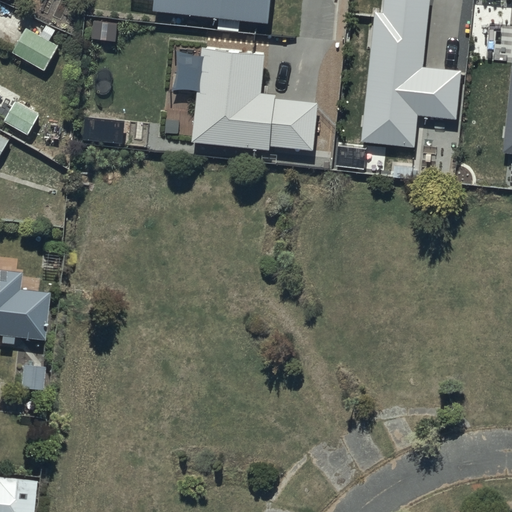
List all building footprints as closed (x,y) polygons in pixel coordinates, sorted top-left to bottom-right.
[(70,0),(35,0),(33,6),(62,19),(70,0)] [(269,21),(271,0),(155,0),(155,9),(269,21)] [(431,0),(386,0),(385,11),(378,10),(365,139),(415,144),(418,113),(455,117),(459,69),(425,66),(431,0)] [(28,24),(15,48),(47,66),(60,42),(28,24)] [(314,151),(319,101),(261,95),(266,50),(203,43),(193,139),(314,151)] [(19,96),(7,116),(30,129),(42,109),(19,96)] [(0,128),(0,153),(11,134),(0,128)] [(0,329),(2,329),(1,338),(13,339),(13,333),(45,336),(50,287),(21,284),(23,268),(0,265),(0,329)] [(45,362),(23,360),(21,382),(43,384),(45,362)] [(0,511),(33,511),(36,474),(0,470),(0,511)]
